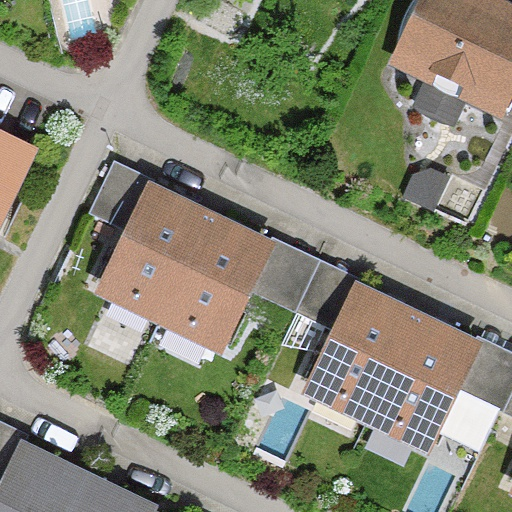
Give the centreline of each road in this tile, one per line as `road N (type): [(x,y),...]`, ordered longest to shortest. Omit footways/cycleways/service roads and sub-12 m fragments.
road 1 (residential): [(104,113),(511,308)]
road 2 (residential): [(0,378),(278,511)]
road 3 (residential): [(104,113),(0,334)]
road 4 (residential): [(159,0),(104,113)]
